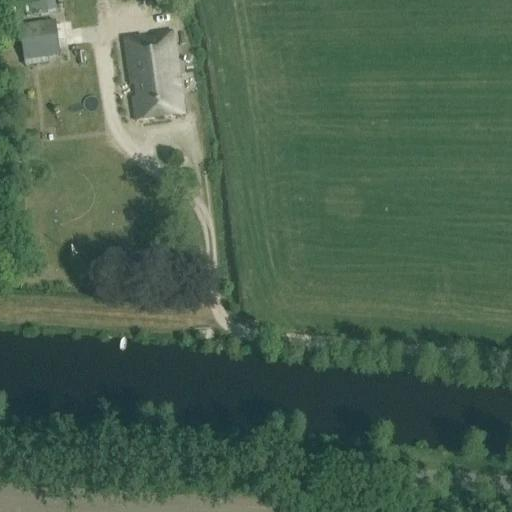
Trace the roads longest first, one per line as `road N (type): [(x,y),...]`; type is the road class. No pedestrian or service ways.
road 1 (unclassified): [(0,452),(511,485)]
road 2 (track): [(217,311),(199,153)]
